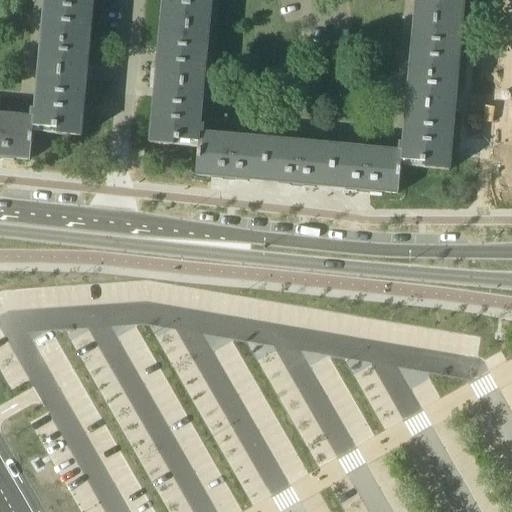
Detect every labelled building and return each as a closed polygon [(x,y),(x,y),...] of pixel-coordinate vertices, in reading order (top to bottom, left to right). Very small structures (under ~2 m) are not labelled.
[(91,23),(93,0),(45,0),(44,18),(41,47),(38,75),(36,101),(36,104),(35,110),(32,110),(32,118),(35,118),(34,128),(58,130),(57,135),(82,137),(84,114),(83,114),(84,109),(86,82),(86,80),(87,76),(88,76),(89,64),(88,64),(88,62),(89,52),(91,23)] [(156,85),(155,89),(154,98),(153,114),(152,121),(150,144),(175,146),(175,141),(199,143),(200,133),(203,133),(204,125),(201,125),(201,119),(204,89),(207,60),(209,30),(212,0),(163,0),(161,26),(159,48),(158,55),(157,63),(157,70),(156,82),(156,85)] [(464,0),(416,0),(414,25),(411,53),(409,82),(406,110),(404,138),(404,140),(403,144),(400,143),(400,152),(402,152),(402,161),(426,164),(425,169),(449,171),(452,148),(451,148),(452,143),(454,114),(454,111),(455,110),(456,98),(456,97),(456,91),(457,86),(459,58),(462,29),(464,1),(464,0)] [(32,118),(0,115),(0,114),(0,160),(2,160),(3,160),(3,161),(4,158),(15,159),(31,161),(33,133),(34,128),(35,118),(32,118)] [(345,192),(346,192),(346,190),(357,191),(357,193),(358,193),(368,194),(370,194),(371,194),(371,192),(398,195),(401,167),(402,161),(402,152),(400,152),(372,149),(356,148),(350,147),(349,147),(342,146),(337,146),(322,144),(320,144),(320,145),(313,144),(312,143),(289,141),(282,141),(277,140),(272,140),(253,138),(246,138),(246,137),(234,136),(203,133),(200,133),(199,143),(199,148),(196,176),(208,177),(211,177),(223,178),(223,181),(224,181),(230,181),(236,182),(237,182),(237,180),(248,181),(248,183),(249,183),(249,181),(259,182),(263,182),(264,182),(272,183),(278,183),(278,185),(278,186),(279,186),(279,184),(290,185),(290,187),(291,187),(303,188),(304,188),(304,186),(308,186),(315,187),(315,189),(316,189),(317,187),(330,189),(330,190),(331,191),(331,189),(334,189),(338,189),(345,190),(345,192)]
